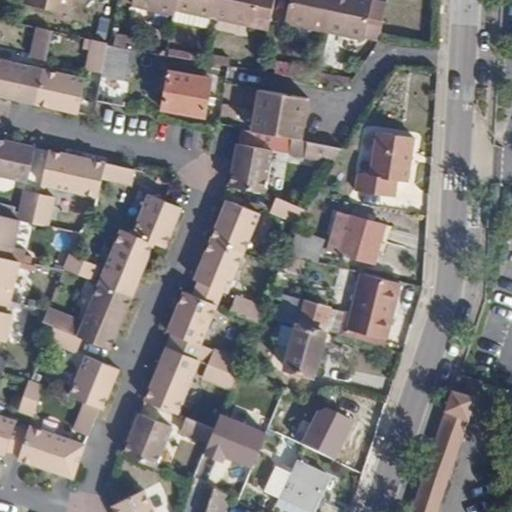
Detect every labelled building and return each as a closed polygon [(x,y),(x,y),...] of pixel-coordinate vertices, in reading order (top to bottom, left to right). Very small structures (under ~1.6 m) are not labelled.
[(60,0),(18,0),(18,2),(59,10),(60,0)] [(207,9),(209,0),(170,0),(171,0),(207,9)] [(209,0),(207,9),(265,21),(269,0),(209,0)] [(325,32),(332,0),(286,0),(282,22),(325,32)] [(373,0),(332,0),(325,32),(365,40),(373,0)] [(47,57),(53,29),(37,26),(31,54),(47,57)] [(102,71),(108,40),(87,37),(85,46),(93,47),(90,68),(102,71)] [(137,45),(108,40),(102,71),(97,100),(126,105),(137,45)] [(30,64),(0,57),(0,92),(23,97),(30,64)] [(87,76),(45,67),(37,101),(79,110),(87,76)] [(211,80),(169,71),(161,107),(203,116),(211,80)] [(352,81),(316,74),(314,82),(347,87),(352,81)] [(315,94),(262,86),(255,129),(308,137),(315,94)] [(381,131),(374,172),(362,170),(358,189),(396,196),(399,180),(410,182),(414,160),(418,137),(381,131)] [(329,146),(298,140),(296,151),(321,155),(329,146)] [(36,149),(0,141),(0,170),(31,177),(36,149)] [(284,148),(252,141),(243,185),(276,191),(284,148)] [(110,163),(67,154),(60,183),(103,192),(107,178),(110,163)] [(138,169),(110,163),(107,178),(135,183),(138,169)] [(22,219),(37,222),(44,188),(29,185),(22,219)] [(191,199),(155,186),(139,230),(163,240),(174,243),(191,199)] [(59,191),(44,188),(37,222),(52,225),(59,191)] [(288,194),(276,191),(273,206),(281,210),(288,194)] [(238,200),(223,238),(250,249),(265,211),(238,200)] [(363,216),(346,210),(343,217),(331,212),(318,248),(364,265),(371,248),(377,229),(360,223),(363,216)] [(0,254),(11,258),(20,218),(0,214),(0,254)] [(139,230),(129,227),(112,266),(146,280),(163,240),(139,230)] [(311,235),(282,227),(278,241),(308,249),(311,235)] [(250,249),(223,238),(208,277),(235,288),(250,249)] [(11,258),(0,254),(0,294),(11,297),(21,260),(11,258)] [(74,254),(69,267),(96,277),(101,264),(74,254)] [(392,317),(401,285),(361,275),(351,315),(340,313),(334,336),(384,349),(392,317)] [(139,293),(106,281),(93,317),(126,329),(139,293)] [(226,301),(195,287),(176,330),(207,343),(226,301)] [(254,298),(242,293),(238,304),(252,309),(254,298)] [(0,335),(10,338),(16,311),(9,309),(11,297),(0,294),(0,335)] [(298,320),(302,300),(288,297),(284,317),(298,320)] [(76,328),(82,314),(55,303),(49,317),(63,322),(76,328)] [(284,369),(293,371),(292,377),(305,379),(306,374),(313,375),(315,366),(323,333),(321,332),(325,309),(302,304),(297,326),(294,326),(284,369)] [(76,328),(63,322),(58,333),(86,346),(91,334),(76,328)] [(221,345),(216,356),(236,365),(240,352),(221,345)] [(127,365),(96,349),(79,392),(94,398),(107,403),(110,404),(127,365)] [(186,408),(202,367),(171,354),(155,396),(186,408)] [(232,381),(236,365),(216,356),(210,371),(232,381)] [(50,382),(37,379),(27,406),(40,411),(50,382)] [(430,511),(468,400),(450,394),(411,511),(430,511)] [(94,398),(83,425),(96,430),(107,403),(94,398)] [(357,421),(323,407),(304,446),(338,460),(357,421)] [(178,423),(147,409),(131,446),(162,459),(178,423)] [(22,419),(0,411),(0,446),(11,450),(22,419)] [(220,421),(194,411),(187,427),(215,438),(220,421)] [(257,473),(272,432),(228,415),(213,456),(257,473)] [(77,437),(36,424),(26,455),(67,469),(77,437)] [(330,474),(302,459),(283,495),(311,510),(321,492),(330,474)] [(163,511),(147,480),(117,495),(125,511),(163,511)] [(234,511),(240,497),(227,489),(218,511),(234,511)]
